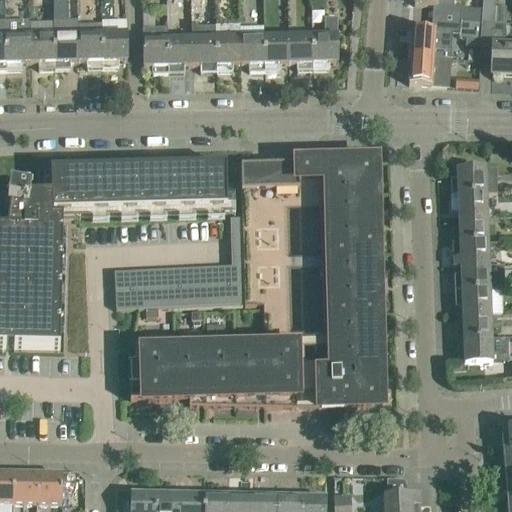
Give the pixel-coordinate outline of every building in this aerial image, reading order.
[(414,0),(414,8),(453,11),(453,0),(414,0)] [(481,11),(480,24),(479,43),(480,43),(479,54),(492,54),(492,79),(493,79),(493,78),(511,78),(511,48),(504,48),(505,26),(494,25),(495,4),(481,3),(481,11)] [(460,10),(460,23),(480,24),(481,11),(460,10)] [(312,40),(313,74),(328,74),(328,67),(337,67),(337,47),(337,20),(325,20),(325,40),(312,40)] [(232,69),(240,69),(240,41),(239,41),(239,28),(219,28),(219,21),(215,21),(215,29),(215,42),(216,76),(232,76),(232,69)] [(53,38),(54,73),(70,73),(70,66),(78,66),(77,27),(77,23),(53,24),(53,38)] [(480,24),(460,23),(459,42),(479,43),(480,24)] [(30,67),(29,39),(29,26),(19,26),(20,39),(5,39),(6,74),(22,74),(22,67),(30,67)] [(102,72),(102,37),(101,37),(101,26),(77,27),(78,66),(86,66),(86,73),(102,72)] [(200,77),(216,76),(215,42),(215,29),(191,30),(191,31),(191,42),(192,70),(200,70),(200,77)] [(168,77),(167,43),(167,30),(142,31),(143,71),(152,71),(152,78),(168,77)] [(412,32),(410,60),(445,62),(449,63),(451,46),(451,35),(432,33),(412,32)] [(102,37),(102,72),(118,72),(118,65),(127,65),(126,36),(102,37)] [(29,39),(30,67),(38,67),(38,74),(54,73),(53,38),(29,39)] [(288,40),(264,41),(264,75),(280,75),(280,68),(288,68),(288,40)] [(312,40),(288,40),(288,68),(297,68),(297,75),(313,74),(312,40)] [(248,76),(264,75),(264,41),(240,41),(240,69),(248,69),(248,76)] [(184,70),(192,70),(191,42),(167,43),(168,77),(184,77),(184,70)] [(445,62),(410,60),(408,88),(448,91),(448,77),(444,77),(445,62)] [(467,82),(466,92),(477,93),(478,82),(467,82)] [(241,169),(242,211),(242,222),(244,307),(244,310),(263,309),(264,347),(143,350),(143,368),(129,368),(130,404),(189,403),(189,409),(266,411),(327,412),(327,411),(321,410),(320,405),(335,405),(343,404),(343,411),(343,412),(381,411),(381,409),(381,391),(384,391),(379,183),(375,183),(375,166),(316,167),(316,168),(316,171),(296,171),(296,168),(241,169)] [(6,235),(0,235),(0,353),(5,353),(6,353),(13,353),(59,354),(59,336),(53,336),(53,326),(60,326),(60,307),(54,307),(54,297),(60,297),(61,279),(54,279),(55,268),(61,268),(61,250),(55,250),(55,239),(62,240),(62,225),(52,224),(52,217),(226,212),(226,170),(208,170),(208,177),(197,177),(197,171),(179,171),(179,177),(169,178),(168,171),(150,172),(150,178),(140,178),(140,172),(121,172),(121,179),(111,179),(111,173),(92,173),(92,180),(82,180),(82,173),(50,174),(51,202),(29,202),(28,216),(25,216),(14,214),(9,214),(6,235)] [(451,198),(486,197),(497,197),(496,172),(456,173),(457,182),(450,182),(451,198)] [(458,222),(487,221),(486,197),(451,198),(451,214),(458,214),(458,222)] [(25,216),(27,201),(9,199),(8,201),(10,201),(9,211),(7,211),(7,213),(9,214),(14,214),(25,216)] [(487,221),(458,222),(458,230),(452,231),(453,247),(488,245),(487,221)] [(169,273),(114,276),(116,312),(116,313),(137,312),(139,312),(141,312),(196,309),(244,307),(242,222),(230,222),(230,225),(231,268),(231,270),(169,273)] [(489,269),(488,245),(453,247),(454,271),(460,270),(489,269)] [(454,295),(504,293),(503,269),(489,269),(460,270),(460,279),(454,279),(454,295)] [(462,319),(491,318),(490,294),(504,293),(454,295),(455,311),(462,310),(462,319)] [(456,343),(492,342),(491,318),(462,319),(462,327),(456,327),(456,343)] [(492,342),(456,343),(457,359),(463,359),(464,367),(492,366),(492,363),(503,362),(503,364),(504,364),(503,341),(492,342)] [(503,456),(511,455),(511,421),(502,423),(502,431),(503,440),(501,440),(503,456)] [(506,480),(511,479),(511,455),(503,456),(504,472),(505,472),(506,480)] [(0,507),(13,508),(13,478),(0,477),(0,507)] [(38,478),(13,478),(13,508),(12,511),(37,511),(37,508),(38,478)] [(62,479),(38,478),(37,508),(61,509),(62,479)] [(505,488),(501,489),(502,505),(506,504),(511,503),(511,479),(506,480),(507,488),(505,488)] [(155,511),(156,497),(140,497),(140,498),(131,498),(130,511),(155,511)] [(156,497),(155,511),(179,511),(180,499),(172,499),(172,497),(156,497)] [(188,499),(180,499),(179,511),(203,511),(204,498),(188,498),(188,499)] [(203,511),(227,511),(228,500),(220,500),(220,498),(204,498),(203,511)] [(383,511),(418,511),(418,506),(411,507),(411,498),(383,499),(383,511)] [(251,511),(252,499),(236,499),(236,500),(228,500),(227,511),(251,511)] [(252,499),(251,511),(276,511),(276,501),(268,501),(268,499),(252,499)] [(332,511),(350,511),(350,499),(332,500),(332,511)] [(300,511),(300,500),(285,500),(285,501),(276,501),(276,511),(300,511)] [(316,500),(300,500),(300,511),(325,511),(325,502),(316,502),(316,500)]
